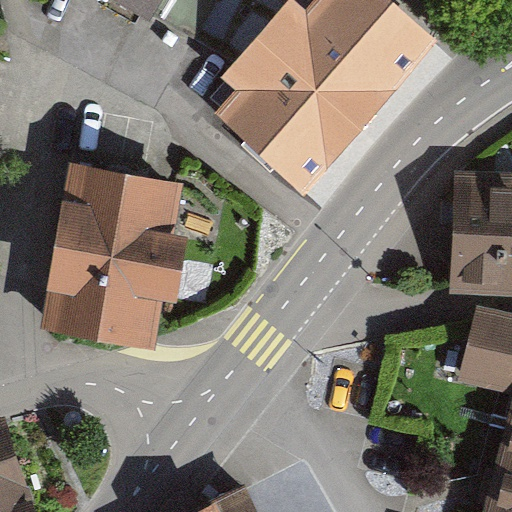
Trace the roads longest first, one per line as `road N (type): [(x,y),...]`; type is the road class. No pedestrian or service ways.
road 1 (tertiary): [(511,63),(403,157),(289,303)]
road 2 (residential): [(289,303),(511,303)]
road 3 (residential): [(353,511),(299,424),(231,375)]
road 4 (residential): [(171,427),(111,389),(86,385),(0,403)]
